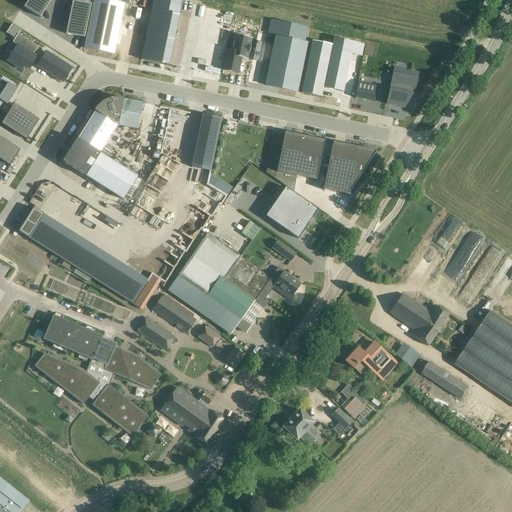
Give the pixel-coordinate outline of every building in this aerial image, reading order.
[(39,17),(50,0),(72,0),(66,34),(84,38),(92,0),(27,0),(23,7),(39,17)] [(94,0),(84,48),(114,54),(124,5),(96,0),(94,0)] [(153,0),(141,60),(168,66),(179,15),(176,15),(178,1),(171,0),(153,0)] [(232,16),(230,28),(255,31),(256,19),(232,16)] [(275,22),(273,34),(303,40),(306,28),(275,22)] [(19,47),(10,61),(22,69),(24,65),(30,68),(36,57),(33,55),(38,48),(17,35),(13,42),(19,47)] [(251,46),(250,46),(251,39),(234,35),(231,51),(227,50),(222,71),(238,74),(241,59),(247,60),(248,53),(249,53),(251,46)] [(277,38),(266,87),(296,93),(306,44),(277,38)] [(333,47),(313,42),(303,94),(323,98),(325,89),(345,93),(352,55),(355,56),(358,45),(335,40),(333,47)] [(47,53),(39,66),(63,81),(72,68),(47,53)] [(388,96),(391,97),(390,105),(404,108),(415,94),(419,73),(400,69),(398,81),(392,80),(388,96)] [(3,77),(0,81),(0,107),(4,101),(8,104),(17,89),(15,87),(16,85),(3,77)] [(358,82),(355,99),(373,102),(376,86),(358,82)] [(120,99),(118,99),(116,99),(113,99),(111,99),(109,100),(107,101),(105,102),(103,103),(101,104),(99,105),(98,107),(97,108),(96,109),(95,110),(94,112),(115,126),(116,125),(137,129),(142,104),(122,100),(120,99)] [(1,124),(27,140),(40,119),(14,103),(1,124)] [(115,126),(94,112),(77,139),(98,153),(115,126)] [(221,120),(202,116),(191,168),(211,172),(221,120)] [(267,167),(265,174),(293,192),(296,177),(316,181),(325,141),(285,133),(277,169),(267,167)] [(0,137),(0,160),(10,167),(20,150),(0,137)] [(106,157),(98,153),(77,139),(62,162),(86,177),(91,180),(123,200),(137,177),(106,157)] [(333,142),(323,190),(348,195),(372,158),(369,150),(333,142)] [(283,189),(264,219),(298,240),(317,210),(283,189)] [(112,230),(116,223),(91,206),(84,217),(91,222),(93,218),(112,230)] [(30,211),(16,235),(27,241),(41,217),(30,211)] [(29,238),(65,261),(79,238),(43,215),(29,238)] [(179,276),(168,292),(230,335),(236,327),(244,333),(262,308),(267,304),(264,300),(269,293),(251,279),(258,269),(241,257),(207,233),(178,276),(179,276)] [(79,238),(65,261),(132,303),(147,280),(79,238)] [(291,262),(297,253),(277,239),(272,248),(291,262)] [(258,269),(251,279),(269,293),(273,288),(275,285),(279,288),(277,291),(289,300),(291,298),(301,285),(284,272),(278,268),(271,278),(258,269)] [(415,337),(428,346),(449,316),(437,307),(432,314),(403,295),(390,314),(417,333),(415,337)] [(162,297),(153,310),(187,334),(196,321),(162,297)] [(511,325),(492,312),(455,366),(511,404),(511,325)] [(53,316),(49,325),(46,332),(50,333),(46,341),(51,343),(50,343),(92,361),(87,372),(83,370),(45,354),(35,367),(84,405),(90,397),(92,398),(95,401),(92,406),(124,431),(124,430),(129,434),(138,423),(141,425),(148,416),(109,385),(113,374),(147,389),(152,382),(155,384),(162,375),(137,356),(115,347),(116,344),(102,338),(103,336),(53,316)] [(138,331),(166,351),(175,338),(147,318),(138,331)] [(462,325),(458,330),(464,334),(468,329),(462,325)] [(205,327),(198,337),(212,347),(219,337),(205,327)] [(368,369),(381,380),(396,364),(374,343),(364,354),(358,348),(346,361),(362,376),(368,369)] [(392,357),(411,368),(419,355),(400,344),(392,357)] [(227,362),(235,368),(244,355),(235,350),(227,362)] [(469,386),(430,361),(422,374),(461,399),(469,386)] [(207,446),(224,420),(211,411),(210,412),(177,388),(161,410),(183,427),(185,425),(189,428),(188,430),(195,435),(194,437),(207,446)] [(214,398),(205,392),(204,393),(200,390),(196,395),(200,398),(200,399),(208,405),(214,398)] [(340,406),(351,417),(362,406),(351,395),(340,406)] [(475,399),(463,417),(489,436),(502,418),(475,399)] [(338,408),(331,416),(346,431),(353,424),(338,408)] [(297,441),(299,438),(309,447),(320,435),(311,426),(313,423),(299,410),(283,428),(297,441)] [(154,421),(167,432),(172,426),(160,415),(154,421)] [(20,511),(25,506),(29,502),(0,478),(0,511),(20,511)]
